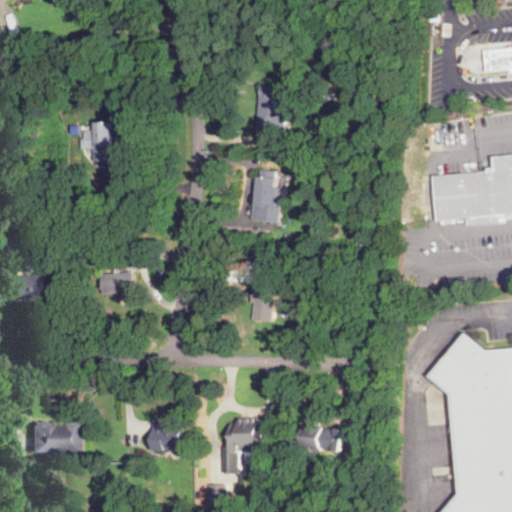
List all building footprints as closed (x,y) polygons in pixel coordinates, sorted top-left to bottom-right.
[(443,14),(443,22),(432,21),(432,13),(443,14)] [(9,68),(8,69),(6,60),(8,60),(6,48),(25,43),(30,64),(9,68)] [(511,70),(490,72),(488,50),(511,47),(511,70)] [(292,89),(288,132),(260,129),(264,86),(292,89)] [(120,125),(120,139),(120,146),(113,147),(114,161),(97,162),(97,148),(85,149),(85,138),(89,138),(89,130),(100,130),(100,123),(120,122),(120,125)] [(511,217),(506,218),(506,220),(473,223),(472,218),(455,220),(447,220),(442,221),(439,191),(434,192),(433,182),(438,181),(438,176),(493,171),(492,168),(499,167),(498,156),(511,154),(511,217)] [(281,178),(280,187),(290,188),(286,222),(255,219),(255,215),(258,184),(262,184),(264,169),(280,171),(279,178),(281,178)] [(374,236),(371,248),(359,246),(361,237),(361,234),(374,236)] [(131,272),(139,272),(140,291),(108,294),(106,275),(116,274),(116,267),(131,266),(131,272)] [(11,297),(8,297),(7,275),(56,274),(56,295),(11,297)] [(281,279),(280,293),(277,321),(256,319),(258,302),(254,301),(256,286),(256,282),(260,283),(261,275),(282,277),(281,279)] [(511,511),(449,511),(465,493),(463,467),(457,394),(435,376),(472,332),(493,350),(511,348),(511,511)] [(228,464),(228,445),(234,445),(234,421),(241,421),(241,417),(263,416),(263,421),(270,421),(271,447),(256,447),(257,449),(244,450),(244,464),(243,464),(243,472),(227,472),(225,464),(228,464)] [(173,420),(173,423),(187,423),(187,451),(157,451),(157,443),(157,420),(173,420)] [(88,426),(88,428),(88,451),(73,452),(73,457),(57,458),(57,452),(31,452),(31,426),(34,426),(34,423),(52,422),(52,425),(64,425),(71,425),(71,422),(88,422),(88,426)] [(322,426),(325,427),(341,430),(338,450),(328,449),(327,451),(316,449),(317,447),(312,447),(312,448),(305,446),(308,425),(315,427),(315,425),(322,426)] [(383,473),(383,484),(373,484),(374,473),(383,473)] [(211,483),(211,505),(229,505),(229,483),(211,483)]
